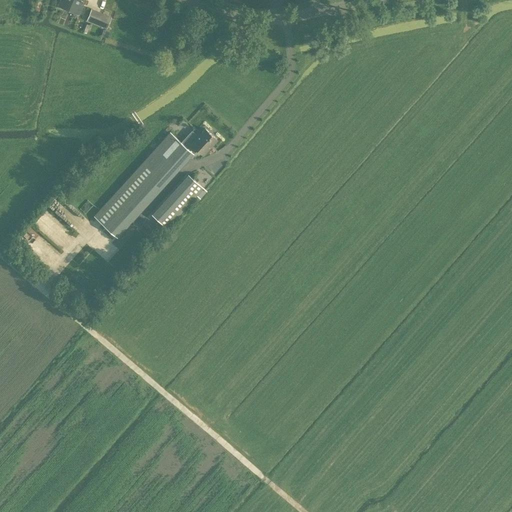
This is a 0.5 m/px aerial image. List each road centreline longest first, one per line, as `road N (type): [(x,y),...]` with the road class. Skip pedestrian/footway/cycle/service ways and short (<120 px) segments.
road 1 (track): [(44,281),(96,224),(119,243),(199,156),(221,159),(296,72),(290,15)]
road 2 (track): [(315,511),(0,244)]
road 3 (unclassified): [(367,0),(304,15),(188,0)]
